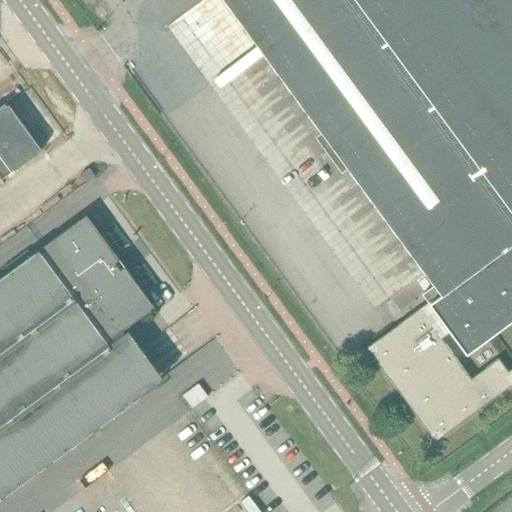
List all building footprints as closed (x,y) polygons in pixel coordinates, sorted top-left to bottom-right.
[(400,324),(401,326),(371,349),(436,437),(467,415),(468,417),(511,385),(511,376),(499,358),(471,379),(442,339),(450,332),(467,355),(511,321),(511,0),(223,0),(434,286),(422,295),(440,318),(431,324),(420,309),(400,324)] [(0,144),(22,128),(5,104),(0,107),(0,144)] [(22,128),(0,144),(0,154),(13,172),(24,164),(40,152),(22,128)] [(0,501),(92,434),(100,434),(101,426),(128,406),(144,394),(109,346),(125,335),(122,331),(154,307),(126,268),(130,265),(122,255),(118,258),(89,219),(82,218),(0,278),(0,501)] [(198,384),(182,396),(191,408),(207,396),(198,384)]
